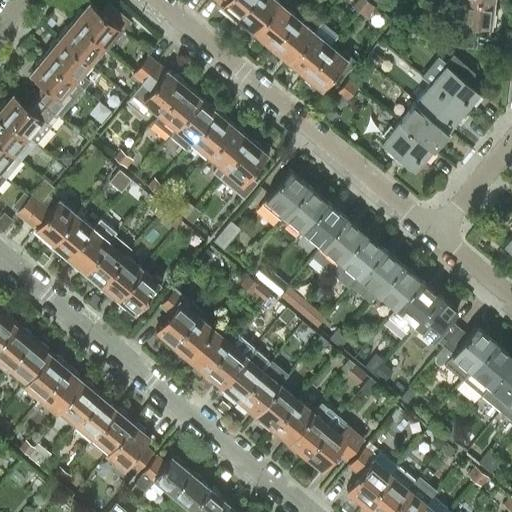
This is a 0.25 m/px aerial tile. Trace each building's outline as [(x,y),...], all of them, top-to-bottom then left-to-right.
[(252,1),(252,0),(217,0),(227,8),(227,12),(236,19),(244,10),(244,8),(249,1),(252,1)] [(249,1),(244,8),(244,10),(236,19),(252,33),(260,24),(260,21),(265,15),(268,14),(279,1),(276,0),(252,0),(252,1),(249,1)] [(367,0),(364,0),(358,8),(363,12),(371,2),(367,0)] [(493,0),(489,0),(458,0),(456,19),(452,19),(450,31),(476,34),(477,23),(490,24),(493,0)] [(115,36),(129,20),(106,2),(100,10),(89,1),(83,8),(79,7),(71,18),(81,27),(84,26),(89,30),(89,33),(103,44),(107,48),(116,37),(115,36)] [(268,14),(265,15),(260,21),(260,24),(252,33),(269,47),(296,16),(279,1),(268,14)] [(296,16),(269,47),(286,61),(294,51),(296,51),(301,45),(301,42),(312,29),(296,16)] [(71,18),(56,35),(88,61),(103,44),(89,33),(89,30),(84,26),(81,27),(71,18)] [(294,51),(286,61),(302,75),(310,66),(313,65),(318,59),(319,56),(329,43),(312,29),(301,42),(301,45),(296,51),(294,51)] [(476,34),(450,31),(448,43),(474,46),(476,34)] [(56,35),(42,51),(53,60),(53,63),(57,67),(60,67),(74,78),(88,61),(56,35)] [(372,66),(388,48),(378,40),(363,59),(372,66)] [(344,74),(355,60),(349,54),(341,48),(338,51),(329,43),(319,56),(318,59),(313,65),(310,66),(302,75),(311,82),(314,81),(321,87),(330,76),(331,77),(338,69),(344,74)] [(72,81),(74,78),(60,67),(57,67),(53,63),(53,60),(42,51),(34,62),(35,65),(29,72),(36,78),(36,79),(42,85),(35,94),(54,110),(65,96),(71,101),(74,100),(81,92),(81,89),(72,81)] [(132,72),(134,74),(142,80),(157,62),(147,53),(132,72)] [(479,90),(464,78),(471,69),(452,54),(445,62),(436,55),(420,75),(428,82),(462,110),(479,90)] [(178,91),(185,81),(176,73),(172,74),(157,62),(142,80),(138,85),(136,87),(133,91),(159,113),(170,100),(169,97),(175,91),(178,91)] [(142,80),(134,74),(131,78),(138,85),(142,80)] [(347,99),(357,85),(348,77),(336,90),(347,99)] [(195,105),(202,95),(185,81),(178,91),(175,91),(169,97),(170,100),(159,113),(152,122),(169,136),(186,114),(186,112),(192,105),(195,105)] [(462,110),(428,82),(413,101),(447,129),(462,110)] [(59,114),(54,110),(35,94),(28,103),(21,97),(20,98),(12,92),(7,99),(3,98),(0,102),(0,111),(6,117),(9,117),(13,120),(13,123),(34,140),(35,141),(59,114)] [(192,140),(218,108),(202,95),(195,105),(192,105),(186,112),(186,114),(169,136),(184,149),(192,140)] [(447,129),(413,101),(397,119),(431,147),(447,129)] [(235,122),(218,108),(192,140),(208,154),(219,141),(222,141),(227,135),(227,132),(235,122)] [(34,140),(13,123),(13,120),(9,117),(6,117),(0,111),(0,140),(13,151),(20,157),(34,140)] [(431,147),(397,119),(392,125),(389,122),(381,132),(384,135),(380,140),(414,168),(431,147)] [(251,136),(235,122),(227,132),(227,135),(222,141),(219,141),(208,154),(225,168),(235,155),(238,155),(244,148),(243,145),(251,136)] [(260,143),(251,136),(243,145),(244,148),(238,155),(235,155),(225,168),(234,175),(231,178),(239,185),(251,171),(252,171),(258,164),(257,163),(266,152),(259,146),(260,143)] [(20,157),(13,151),(0,140),(0,169),(7,175),(21,158),(20,157)] [(121,147),(113,156),(119,161),(127,152),(121,147)] [(64,152),(59,157),(67,164),(73,156),(67,151),(64,152)] [(127,152),(119,161),(125,166),(133,157),(127,152)] [(112,177),(119,168),(115,164),(107,173),(112,177)] [(278,217),(280,215),(304,186),(307,183),(288,167),(265,196),(260,201),(278,217)] [(155,175),(147,184),(151,188),(159,179),(155,175)] [(159,179),(151,188),(156,192),(164,183),(159,179)] [(299,230),(326,198),(307,183),(304,186),(280,215),(299,230)] [(42,185),(34,195),(39,200),(47,190),(42,185)] [(15,211),(24,218),(39,200),(34,195),(30,193),(15,211)] [(177,199),(173,196),(169,201),(173,205),(177,199)] [(49,208),(39,200),(24,218),(34,226),(40,232),(40,236),(49,243),(56,234),(56,231),(62,225),(65,225),(75,212),(58,197),(49,208)] [(318,246),(344,214),(326,198),(299,230),(318,246)] [(166,206),(157,199),(150,208),(158,215),(166,206)] [(187,200),(178,210),(184,215),(193,206),(187,200)] [(193,206),(184,215),(191,221),(199,211),(193,206)] [(3,212),(0,215),(0,227),(2,229),(10,219),(3,212)] [(65,225),(62,225),(56,231),(56,234),(49,243),(65,257),(73,248),(73,245),(78,239),(81,238),(92,226),(75,212),(65,225)] [(336,262),(339,258),(363,229),(344,214),(318,246),(336,262)] [(169,224),(176,230),(184,221),(177,215),(169,224)] [(229,219),(213,239),(223,247),(239,227),(229,219)] [(184,221),(176,230),(184,236),(191,227),(184,221)] [(73,248),(65,257),(82,271),(108,239),(92,226),(81,238),(78,239),(73,245),(73,248)] [(381,245),(363,229),(339,258),(357,274),(381,245)] [(511,230),(503,242),(511,250),(511,230)] [(108,239),(82,271),(100,286),(107,277),(110,276),(116,270),(115,267),(126,254),(108,239)] [(400,261),(381,245),(357,274),(376,289),(400,261)] [(116,270),(110,276),(107,277),(100,286),(118,301),(125,292),(128,291),(133,285),(133,282),(144,269),(126,254),(115,267),(116,270)] [(419,276),(400,261),(376,289),(395,305),(419,276)] [(262,263),(254,273),(260,278),(268,268),(262,263)] [(268,268),(260,278),(276,291),(284,281),(268,268)] [(125,292),(118,301),(124,306),(128,305),(134,311),(143,300),(144,301),(150,293),(149,292),(161,278),(153,272),(151,275),(144,269),(133,282),(133,285),(128,291),(125,292)] [(240,283),(245,287),(252,278),(248,274),(240,283)] [(413,320),(437,292),(419,276),(395,305),(387,314),(405,330),(413,320)] [(252,278),(245,287),(250,291),(252,289),(263,298),(268,291),(252,278)] [(297,309),(305,300),(287,285),(279,294),(297,309)] [(159,335),(170,344),(196,313),(186,304),(190,300),(173,286),(159,303),(168,311),(154,327),(160,332),(159,335)] [(457,308),(437,292),(413,320),(433,336),(443,344),(458,326),(448,318),(457,308)] [(323,315),(310,305),(305,300),(297,309),(315,324),(323,315)] [(4,314),(0,310),(0,342),(16,324),(15,323),(15,319),(8,314),(4,314)] [(196,313),(170,344),(180,353),(183,351),(188,355),(212,326),(196,313)] [(461,378),(494,339),(475,323),(467,333),(458,326),(443,344),(444,345),(435,356),(436,357),(436,358),(435,359),(435,360),(436,361),(436,362),(436,363),(437,364),(439,365),(440,365),(442,365),(443,365),(445,364),(461,378)] [(21,328),(16,324),(0,342),(0,362),(7,369),(32,338),(32,337),(31,333),(25,327),(21,328)] [(212,326),(188,355),(193,360),(192,363),(203,372),(229,340),(212,326)] [(337,327),(329,336),(333,340),(341,331),(337,327)] [(341,331),(333,340),(340,345),(347,336),(341,331)] [(319,333),(311,343),(318,348),(326,339),(319,333)] [(37,342),(32,338),(7,369),(23,382),(49,351),(48,351),(48,347),(41,341),(37,342)] [(488,383),(509,358),(511,354),(494,339),(461,378),(480,394),(488,383)] [(229,340),(203,372),(213,380),(216,379),(221,383),(246,354),(229,340)] [(54,356),(49,351),(23,382),(40,396),(67,363),(56,353),(54,356)] [(374,351),(363,365),(371,372),(382,359),(374,351)] [(246,354),(221,383),(226,387),(225,391),(236,399),(262,368),(246,354)] [(511,392),(511,354),(509,358),(488,383),(507,398),(511,392)] [(340,366),(345,370),(352,361),(348,358),(340,366)] [(375,369),(382,375),(390,365),(383,359),(375,369)] [(366,373),(352,361),(345,370),(358,381),(366,373)] [(67,363),(40,396),(56,410),(82,379),(76,374),(78,372),(67,363)] [(262,368),(236,399),(246,408),(249,407),(254,411),(279,382),(262,368)] [(86,379),(82,379),(56,410),(73,424),(98,393),(93,388),(93,384),(86,379)] [(279,382),(254,411),(259,415),(259,418),(269,427),(295,395),(279,382)] [(408,386),(400,395),(406,400),(414,391),(408,386)] [(103,393),(98,393),(73,424),(90,438),(115,407),(110,402),(109,398),(103,393)] [(295,395),(269,427),(279,436),(283,434),(288,439),(312,409),(295,395)] [(302,455),(329,423),(335,415),(319,401),(312,409),(288,439),(292,443),(292,446),(302,455)] [(119,407),(115,407),(90,438),(106,452),(132,421),(126,416),(126,412),(119,407)] [(345,457),(359,440),(362,437),(335,415),(329,423),(302,455),(312,463),(316,462),(321,467),(335,450),(345,457)] [(152,451),(143,443),(149,435),(143,430),(144,427),(134,419),(132,421),(106,452),(115,459),(113,470),(124,478),(133,466),(136,469),(152,451)] [(449,421),(441,430),(446,434),(454,425),(449,421)] [(454,425),(446,434),(452,439),(459,430),(454,425)] [(445,440),(436,433),(431,440),(439,447),(445,440)] [(26,437),(18,446),(23,450),(30,441),(26,437)] [(364,502),(392,468),(374,453),(378,449),(367,440),(348,463),(358,472),(356,474),(355,473),(350,479),(351,480),(345,487),(353,493),(353,497),(359,502),(362,501),(364,502)] [(455,448),(445,440),(439,447),(449,455),(455,448)] [(30,441),(23,450),(28,454),(35,445),(30,441)] [(486,452),(478,461),(483,465),(491,456),(486,452)] [(171,453),(164,461),(156,454),(133,480),(144,490),(154,478),(171,491),(189,469),(171,453)] [(491,456),(483,465),(489,470),(497,461),(491,456)] [(385,511),(407,486),(414,478),(397,463),(392,468),(364,502),(371,508),(370,511),(385,511)] [(467,474),(473,479),(481,470),(475,464),(467,474)] [(59,465),(52,474),(56,478),(64,469),(59,465)] [(64,469),(56,478),(61,482),(69,473),(64,469)] [(208,484),(189,469),(171,491),(189,507),(208,484)] [(481,470),(473,479),(479,484),(487,475),(481,470)] [(208,484),(189,507),(185,511),(215,511),(226,499),(208,484)] [(407,486),(385,511),(415,511),(425,501),(407,486)] [(502,503),(508,508),(511,503),(511,495),(510,494),(502,503)] [(241,511),(226,499),(215,511),(241,511)] [(437,511),(425,501),(415,511),(437,511)] [(127,511),(115,502),(106,511),(127,511)]
